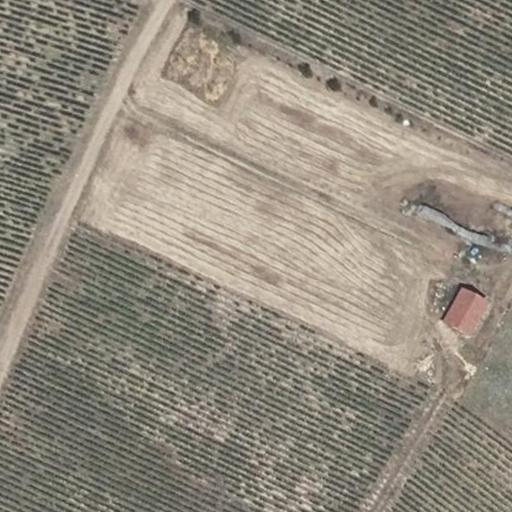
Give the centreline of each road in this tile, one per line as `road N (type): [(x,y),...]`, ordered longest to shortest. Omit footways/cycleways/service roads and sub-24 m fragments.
road 1 (track): [(166,0),(0,370)]
road 2 (track): [(377,511),(511,277)]
